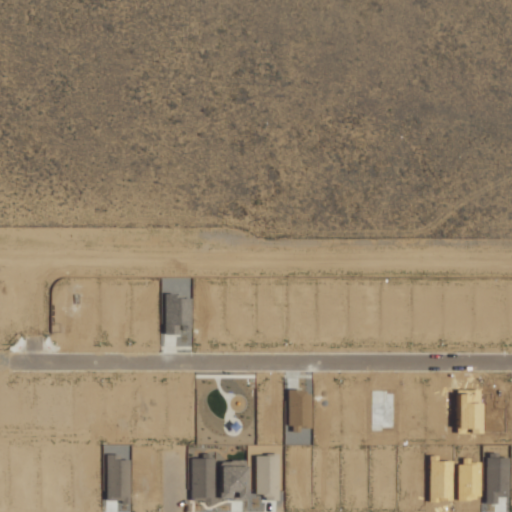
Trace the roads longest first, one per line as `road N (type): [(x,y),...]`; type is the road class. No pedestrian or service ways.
road 1 (residential): [(511,258),(0,247)]
road 2 (residential): [(511,363),(0,360)]
